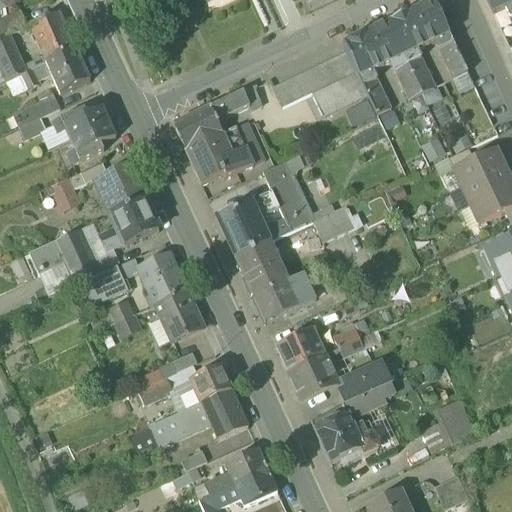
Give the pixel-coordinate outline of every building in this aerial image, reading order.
[(0,0),(0,5),(6,11),(14,9),(20,4),(19,0),(0,0)] [(207,7),(208,10),(230,0),(210,0),(213,4),(207,7)] [(505,13),(511,9),(511,4),(510,0),(483,0),(493,19),(505,13)] [(433,6),(412,16),(429,52),(437,48),(454,83),(467,77),(433,6)] [(0,24),(0,45),(14,39),(28,33),(21,17),(20,15),(0,24)] [(419,57),(429,52),(412,16),(387,28),(421,100),(436,92),(419,57)] [(43,65),(44,68),(75,54),(58,17),(31,30),(40,51),(35,53),(37,58),(42,55),(46,63),(43,65)] [(409,106),(421,100),(387,28),(365,39),(382,75),(391,70),(409,106)] [(40,88),(39,85),(34,75),(26,78),(26,76),(12,46),(16,44),(14,39),(0,45),(0,74),(5,86),(19,80),(26,94),(40,88)] [(374,79),(382,75),(365,39),(343,49),(346,57),(356,77),(367,100),(377,120),(390,114),(374,79)] [(89,84),(75,54),(44,68),(45,69),(50,80),(58,98),(89,84)] [(282,113),(311,99),(356,77),(346,57),(272,93),(282,113)] [(45,69),(34,75),(39,85),(50,80),(45,69)] [(367,100),(356,77),(311,99),(322,121),(367,100)] [(474,91),(467,77),(454,83),(461,98),(474,91)] [(243,97),(249,111),(260,106),(254,92),(243,97)] [(201,191),(223,180),(208,145),(222,139),(216,126),(249,111),(243,97),(174,130),(201,191)] [(33,110),(39,124),(40,123),(60,114),(54,100),(33,110)] [(367,104),(345,115),(353,132),(375,121),(367,104)] [(12,119),(19,133),(39,124),(33,110),(12,119)] [(64,134),(70,146),(109,128),(102,114),(87,120),(84,114),(53,128),(57,137),(64,134)] [(393,114),(379,121),(386,134),(400,127),(393,114)] [(19,133),(25,145),(46,135),(40,123),(39,124),(19,133)] [(115,143),(109,128),(70,146),(75,158),(68,161),(72,170),(103,156),(100,150),(115,143)] [(247,128),(222,139),(208,145),(223,180),(225,183),(264,166),(247,128)] [(475,139),(479,148),(498,140),(493,130),(475,139)] [(467,139),(451,146),(456,157),(472,150),(467,139)] [(421,152),(431,168),(446,159),(437,143),(421,152)] [(447,163),(452,174),(473,164),(468,153),(447,163)] [(452,174),(461,193),(504,172),(496,153),(473,164),(452,174)] [(299,161),(284,167),(289,178),(290,178),(294,185),(297,175),(304,172),(299,161)] [(441,179),(452,174),(447,163),(436,168),(441,179)] [(263,178),(268,188),(289,178),(284,167),(263,178)] [(74,194),(94,185),(107,179),(102,168),(69,183),(74,194)] [(94,185),(110,221),(144,206),(128,170),(107,179),(94,185)] [(461,193),(469,211),(511,190),(511,188),(504,172),(461,193)] [(452,174),(441,179),(450,198),(461,193),(452,174)] [(271,236),(267,238),(270,246),(312,226),(313,226),(294,185),(290,178),(289,178),(268,188),(271,196),(273,199),(279,214),(284,224),(269,231),(271,236)] [(51,191),(63,217),(77,210),(66,185),(51,191)] [(402,189),(388,195),(392,206),(407,200),(402,189)] [(511,190),(469,211),(478,229),(505,217),(511,213),(511,190)] [(251,205),(252,206),(253,208),(273,199),(271,196),(251,205)] [(253,208),(260,223),(279,214),(273,199),(253,208)] [(158,235),(144,206),(110,221),(123,250),(124,251),(158,235)] [(270,246),(267,238),(260,223),(253,208),(252,206),(216,223),(235,263),(270,246)] [(312,226),(322,248),(355,232),(346,211),(333,216),(321,222),(313,226),(312,226)] [(318,217),(321,222),(333,216),(331,211),(318,217)] [(478,229),(469,211),(458,216),(466,235),(478,229)] [(110,221),(92,230),(105,258),(123,250),(110,221)] [(107,263),(105,258),(92,230),(77,236),(93,269),(96,268),(107,263)] [(28,259),(38,280),(65,268),(76,290),(81,288),(94,282),(101,279),(96,268),(93,269),(77,236),(28,259)] [(491,271),(496,282),(511,275),(511,243),(488,254),(495,269),(491,271)] [(235,263),(265,328),(316,305),(303,278),(288,285),(270,246),(235,263)] [(96,268),(101,279),(115,273),(120,270),(115,259),(107,263),(96,268)] [(139,276),(155,311),(186,297),(169,260),(139,274),(138,274),(139,276)] [(29,278),(22,263),(10,268),(17,284),(29,278)] [(115,273),(121,284),(139,276),(138,274),(139,274),(134,263),(120,270),(115,273)] [(49,303),(76,290),(65,268),(38,280),(45,293),(49,301),(49,303)] [(121,284),(115,273),(101,279),(94,282),(99,294),(121,284)] [(506,302),(511,317),(511,275),(496,282),(496,284),(501,282),(509,301),(506,302)] [(94,282),(81,288),(92,313),(126,297),(121,284),(99,294),(94,282)] [(33,298),(37,307),(49,301),(45,293),(33,298)] [(203,332),(186,297),(155,311),(161,324),(171,346),(172,347),(203,333),(203,332)] [(108,314),(115,328),(133,320),(126,306),(108,314)] [(115,328),(108,314),(88,323),(95,338),(115,328)] [(139,335),(133,320),(115,328),(122,342),(139,335)] [(171,346),(161,324),(148,330),(158,353),(171,346)] [(341,332),(344,338),(354,333),(352,327),(341,332)] [(275,350),(288,378),(325,360),(312,333),(275,350)] [(359,344),(354,333),(344,338),(333,342),(338,353),(359,344)] [(377,337),(359,344),(364,354),(381,346),(377,337)] [(343,363),(364,354),(359,344),(338,353),(343,363)] [(171,368),(176,378),(193,371),(197,369),(192,358),(171,368)] [(338,389),(325,360),(288,378),(301,406),(338,389)] [(158,373),(163,384),(166,383),(176,378),(171,368),(158,373)] [(340,396),(346,410),(391,391),(380,368),(341,386),(345,393),(340,396)] [(189,386),(198,382),(193,371),(176,378),(166,383),(173,398),(191,390),(189,386)] [(191,390),(200,409),(201,409),(231,395),(221,372),(198,382),(189,386),(191,390)] [(163,384),(158,373),(132,385),(137,396),(163,384)] [(144,411),(173,398),(166,383),(163,384),(137,396),(144,411)] [(391,391),(394,399),(410,392),(406,384),(391,391)] [(191,390),(173,398),(182,417),(200,409),(191,390)] [(351,420),(358,423),(385,410),(382,404),(394,399),(391,391),(346,410),(341,413),(345,423),(351,420)] [(231,395),(201,409),(211,430),(218,446),(248,432),(231,395)] [(474,439),(459,405),(432,416),(438,429),(448,452),(474,439)] [(159,453),(211,430),(201,409),(200,409),(182,417),(149,432),(151,435),(159,453)] [(310,427),(316,439),(346,424),(345,423),(341,413),(310,427)] [(316,439),(330,469),(361,455),(364,461),(378,455),(371,439),(364,443),(358,430),(350,433),(346,424),(316,439)] [(448,452),(438,429),(420,437),(430,460),(448,452)] [(129,445),(137,463),(159,453),(151,435),(129,445)] [(224,470),(228,478),(234,491),(268,476),(258,455),(224,470)] [(181,466),(185,476),(206,467),(202,456),(181,466)] [(196,473),(172,486),(177,496),(201,483),(196,473)] [(268,476),(234,491),(240,504),(243,511),(244,511),(277,497),(268,476)] [(209,503),(234,491),(228,478),(203,490),(209,503)] [(434,493),(443,511),(451,511),(467,504),(457,482),(434,493)] [(192,494),(198,507),(209,503),(203,490),(192,494)] [(222,511),(240,504),(234,491),(209,503),(213,511),(222,511)] [(88,494),(68,502),(71,511),(86,511),(94,509),(88,494)] [(399,496),(393,499),(399,511),(406,511),(407,511),(399,496)] [(366,511),(406,511),(407,511),(406,511),(399,511),(393,499),(366,511)] [(213,511),(209,503),(198,507),(200,511),(213,511)]
